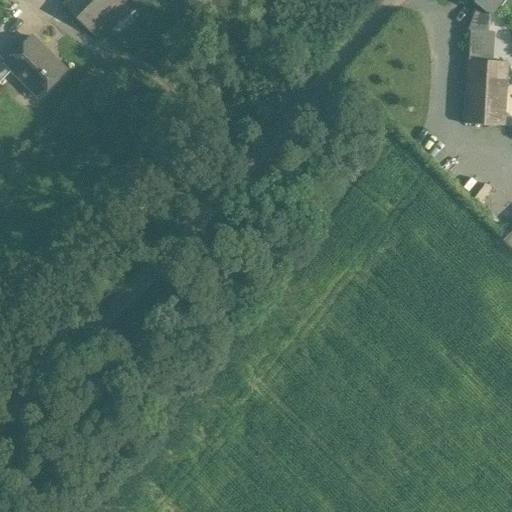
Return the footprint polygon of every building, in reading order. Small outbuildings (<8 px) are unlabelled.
[(68,0),(63,5),(90,32),(111,11),(120,19),(134,5),(129,0),(68,0)] [(499,0),(471,0),(478,5),(469,30),(489,32),(489,14),(499,0)] [(111,11),(90,32),(99,40),(120,19),(111,11)] [(66,72),(31,38),(4,64),(39,98),(66,72)] [(508,63),(467,61),(464,124),(504,127),(508,63)] [(511,232),(503,241),(422,158),(368,211),(511,358),(511,232)] [(511,201),(484,172),(473,183),(511,223),(511,201)]
